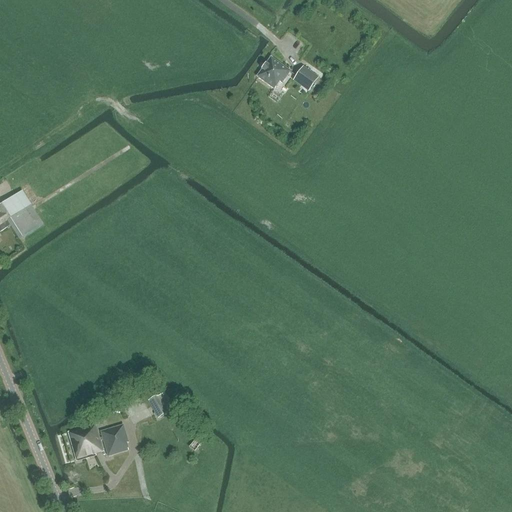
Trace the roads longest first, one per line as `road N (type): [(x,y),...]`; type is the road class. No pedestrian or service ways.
road 1 (track): [(489,0),(440,59),(386,66),(307,159),(291,165),(197,105),(131,115),(100,96),(0,166)]
road 2 (tertiary): [(61,511),(0,363)]
